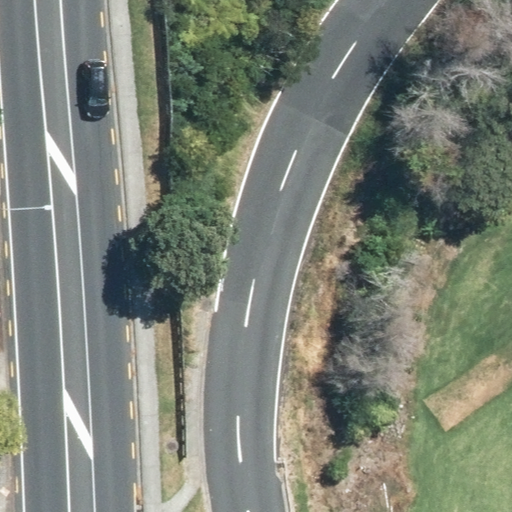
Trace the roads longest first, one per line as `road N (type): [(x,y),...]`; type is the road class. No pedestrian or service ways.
road 1 (residential): [(380,0),(289,170),(248,305),(236,431),(247,511)]
road 2 (primary): [(79,511),(49,0)]
